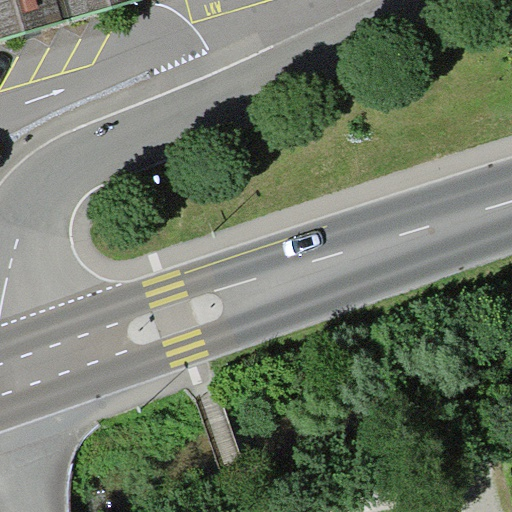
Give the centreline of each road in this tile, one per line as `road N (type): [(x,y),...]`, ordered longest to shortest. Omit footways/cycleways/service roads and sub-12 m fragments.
road 1 (residential): [(399,0),(61,183),(16,241),(0,320)]
road 2 (secondary): [(511,201),(3,375)]
